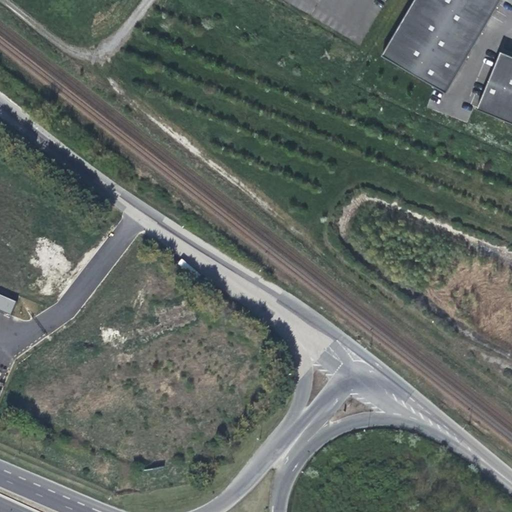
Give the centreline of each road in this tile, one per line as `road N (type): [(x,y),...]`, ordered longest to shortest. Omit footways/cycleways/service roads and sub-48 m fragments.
road 1 (track): [(511,397),(315,251),(5,0)]
road 2 (tertiary): [(352,358),(120,196)]
road 3 (tertiary): [(120,196),(302,340)]
road 4 (tertiary): [(0,106),(120,196)]
road 5 (tertiary): [(482,457),(364,367)]
road 6 (primary): [(296,425),(209,511)]
